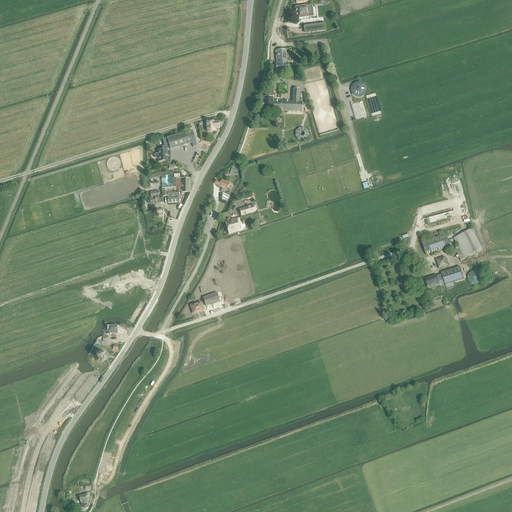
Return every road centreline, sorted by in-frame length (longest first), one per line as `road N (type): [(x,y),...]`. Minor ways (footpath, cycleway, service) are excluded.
road 1 (secondary): [(136,330),(232,113),(250,0)]
road 2 (track): [(232,113),(0,181)]
road 3 (secondary): [(42,511),(66,433),(136,330)]
road 4 (track): [(56,18),(115,0),(174,14),(249,8)]
road 5 (track): [(0,305),(150,252),(170,256)]
road 6 (unclassified): [(136,330),(160,334),(196,268),(218,201)]
